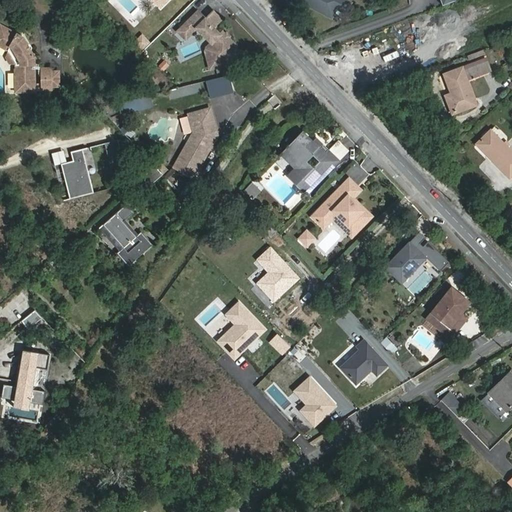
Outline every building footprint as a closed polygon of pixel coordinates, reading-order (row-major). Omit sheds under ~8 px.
[(347,13),(352,3),(345,0),(305,0),(314,4),(312,7),(333,18),(338,9),(347,13)] [(199,10),(179,30),(187,38),(198,27),(210,39),(213,41),(208,46),(209,47),(207,50),(206,50),(207,56),(210,68),(239,61),(237,49),(233,46),(236,43),(230,37),(231,35),(228,32),(226,33),(224,31),(221,33),(214,26),(222,18),(214,10),(207,17),(199,10)] [(32,65),(35,65),(35,58),(23,36),(1,24),(0,25),(0,44),(11,51),(19,64),(17,64),(17,71),(17,92),(35,92),(35,69),(32,69),(32,65)] [(141,50),(151,42),(142,32),(133,41),(141,50)] [(12,64),(17,64),(19,64),(11,51),(9,56),(12,64)] [(467,78),(489,70),(486,60),(445,75),(452,94),(446,96),(452,113),(476,104),(467,78)] [(54,69),(43,69),(43,91),(53,91),(53,87),(54,73),(54,69)] [(117,104),(121,115),(153,104),(150,93),(117,104)] [(211,110),(190,116),(196,132),(196,134),(175,167),(194,178),(217,139),(215,132),(218,131),(211,110)] [(127,124),(121,129),(127,137),(133,132),(127,124)] [(509,177),(511,175),(511,173),(511,152),(491,130),(477,144),(509,177)] [(296,169),(289,176),(307,194),(338,161),(328,152),(326,154),(318,146),(315,149),(312,146),(313,144),(303,133),(288,149),(296,157),(296,169)] [(105,143),(112,169),(125,165),(119,140),(105,143)] [(313,144),(312,146),(315,149),(318,146),(320,144),(317,141),(313,144)] [(61,163),(70,198),(94,192),(83,148),(73,151),(76,160),(73,160),(67,162),(61,163)] [(282,155),(296,169),(296,157),(288,149),(282,155)] [(64,150),(52,153),(55,165),(61,163),(67,162),(64,150)] [(163,174),(156,165),(143,178),(151,186),(163,174)] [(349,179),(341,187),(349,195),(349,196),(352,199),(360,191),(349,179)] [(186,181),(181,192),(188,196),(194,185),(186,181)] [(260,192),(251,183),(247,187),(256,195),(260,192)] [(247,187),(244,190),(253,199),(256,195),(247,187)] [(341,187),(312,217),(324,229),(333,219),(337,215),(348,226),(344,230),(352,238),(372,217),(364,210),(363,210),(352,199),(349,196),(349,195),(341,187)] [(127,204),(104,224),(124,247),(120,251),(117,253),(129,266),(153,245),(142,231),(137,236),(124,222),(135,212),(127,204)] [(511,223),(511,204),(500,216),(510,226),(511,223)] [(337,215),(333,219),(344,230),(348,226),(337,215)] [(104,224),(100,228),(120,251),(124,247),(104,224)] [(385,266),(398,278),(407,268),(411,272),(426,257),(440,270),(449,261),(428,241),(421,248),(418,245),(425,237),(419,231),(385,266)] [(307,232),(303,236),(310,243),(314,239),(307,232)] [(303,236),(299,240),(307,247),(310,243),(303,236)] [(300,278),(271,248),(258,260),(269,273),(259,283),(276,300),(300,278)] [(407,268),(398,278),(401,282),(411,272),(407,268)] [(469,301),(452,287),(427,318),(445,332),(461,312),(469,301)] [(264,330),(239,302),(227,314),(236,324),(218,340),(234,357),(264,330)] [(20,322),(27,330),(42,319),(35,311),(20,322)] [(461,312),(445,332),(451,336),(466,317),(461,312)] [(294,346),(282,333),(273,341),(286,354),(294,346)] [(386,336),(380,342),(393,353),(398,347),(386,336)] [(377,374),(380,371),(387,365),(364,340),(357,346),(360,349),(357,352),(341,367),(356,383),(371,368),(377,374)] [(36,389),(38,367),(49,368),(51,354),(40,353),(24,351),(22,367),(20,387),(18,387),(7,386),(6,399),(19,400),(35,402),(45,403),(47,390),(36,389)] [(402,383),(410,377),(395,358),(387,364),(402,383)] [(511,375),(509,372),(480,402),(498,419),(511,404),(511,375)] [(336,406),(310,378),(295,391),(308,405),(301,411),(315,425),(321,419),(336,406)] [(453,407),(459,401),(453,395),(447,401),(453,407)] [(35,402),(19,400),(18,408),(34,410),(35,402)] [(465,407),(459,401),(453,407),(459,413),(465,407)] [(17,417),(33,419),(40,420),(41,410),(34,410),(18,408),(11,407),(10,416),(17,417)]
